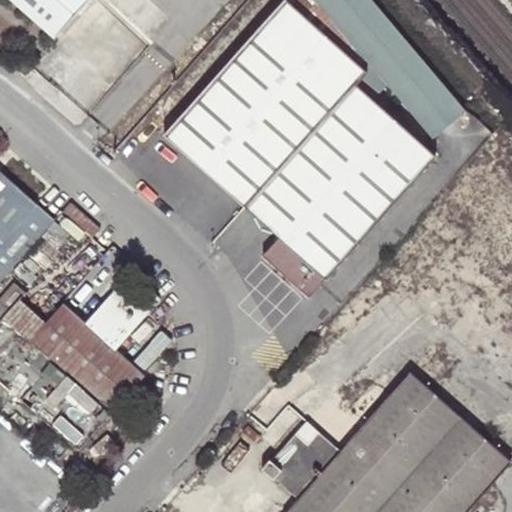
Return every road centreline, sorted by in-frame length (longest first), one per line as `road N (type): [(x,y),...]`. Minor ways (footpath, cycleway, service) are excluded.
road 1 (unclassified): [(107,511),(222,360),(219,318),(194,265),(0,94)]
road 2 (unknown): [(78,163),(203,0)]
